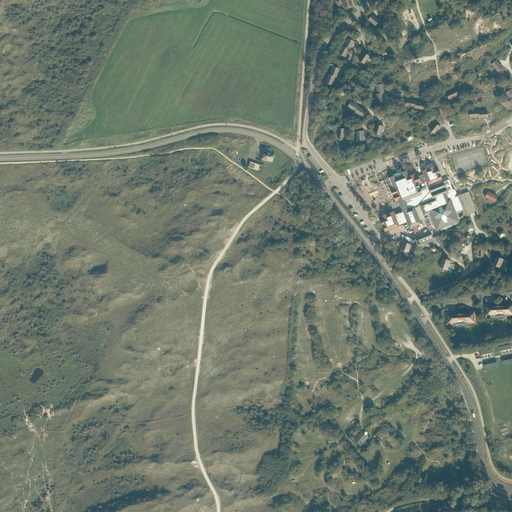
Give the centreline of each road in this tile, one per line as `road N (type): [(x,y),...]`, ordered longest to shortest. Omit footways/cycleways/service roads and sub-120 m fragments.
road 1 (unclassified): [(511,488),(488,475),(463,388),(321,189)]
road 2 (unclassified): [(321,189),(292,154),(244,131),(203,132),(124,152),(0,158)]
